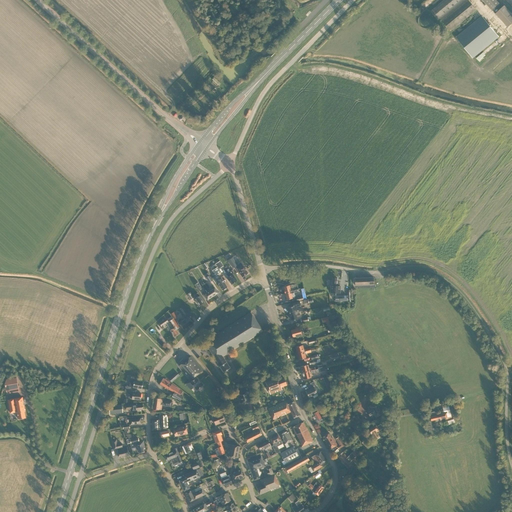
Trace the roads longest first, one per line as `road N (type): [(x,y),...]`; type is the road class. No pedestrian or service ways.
road 1 (unclassified): [(80,475),(158,240),(227,163)]
road 2 (primary): [(57,511),(159,213)]
road 3 (tertiary): [(199,142),(36,0)]
road 4 (unclassified): [(227,163),(260,96),(352,0)]
road 5 (tertiary): [(305,415),(262,273)]
road 6 (residential): [(152,454),(153,378),(181,341)]
road 7 (residential): [(381,271),(297,265),(262,273)]
